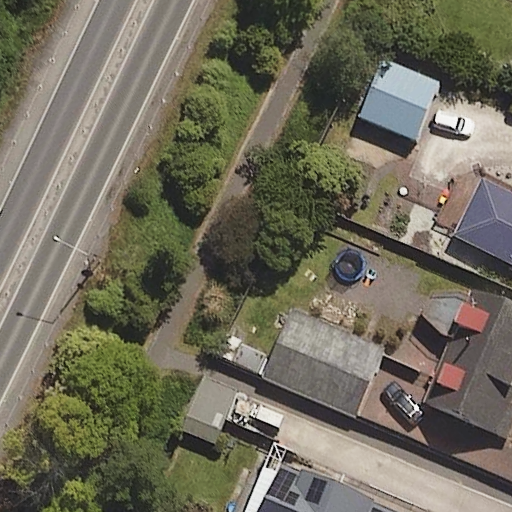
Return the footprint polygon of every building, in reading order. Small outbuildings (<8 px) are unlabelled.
[(436,84),(382,62),(358,120),(413,142),(436,84)] [(511,195),(480,180),(452,236),(511,266),(511,195)] [(511,395),(511,313),(448,286),(428,331),(451,341),(424,405),(495,435),(511,395)] [(382,350),(290,312),(262,380),(354,418),(382,350)] [(225,336),(214,360),(252,376),(262,351),(225,336)] [(238,385),(204,370),(179,432),(213,446),(238,385)] [(391,511),(268,463),(249,511),(391,511)]
